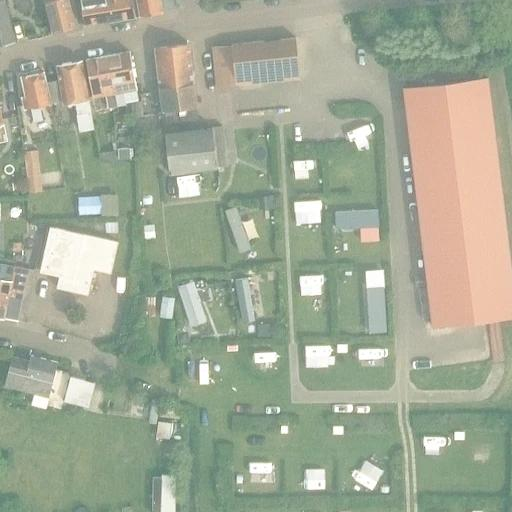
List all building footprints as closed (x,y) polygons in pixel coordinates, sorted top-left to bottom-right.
[(0,0),(0,44),(14,41),(4,0),(0,0)] [(44,0),(52,32),(75,26),(69,0),(44,0)] [(80,0),(84,25),(109,21),(105,0),(80,0)] [(105,0),(109,21),(135,16),(132,0),(105,0)] [(136,0),(139,16),(161,12),(159,0),(136,0)] [(296,38),(211,46),(215,89),(300,81),(296,38)] [(155,48),(164,124),(181,122),(180,108),(197,106),(190,44),(155,48)] [(108,55),(114,92),(117,106),(126,105),(123,90),(135,89),(129,51),(108,55)] [(92,96),(114,92),(108,55),(86,58),(92,96)] [(47,82),(51,102),(62,99),(63,102),(76,100),(79,120),(81,131),(94,128),(93,124),(81,59),(56,64),(59,79),(47,82)] [(51,102),(47,82),(46,82),(44,71),(38,72),(38,69),(30,70),(31,73),(22,75),(26,95),(22,96),(24,108),(31,107),(34,120),(43,119),(40,104),(51,102)] [(511,266),(490,73),(403,83),(433,320),(511,310),(511,266)] [(131,102),(132,116),(153,114),(151,92),(142,93),(142,101),(131,102)] [(222,127),(163,136),(167,179),(216,173),(215,169),(227,168),(222,127)] [(24,151),(29,192),(43,191),(38,150),(24,151)] [(93,268),(110,272),(117,241),(50,226),(39,271),(59,275),(56,287),(87,294),(93,268)] [(5,317),(19,319),(29,269),(16,265),(15,266),(5,273),(4,278),(0,277),(0,316),(5,318),(5,317)] [(48,398),(57,362),(30,355),(29,361),(12,356),(4,386),(48,398)] [(64,401),(89,408),(95,383),(70,376),(64,401)]
